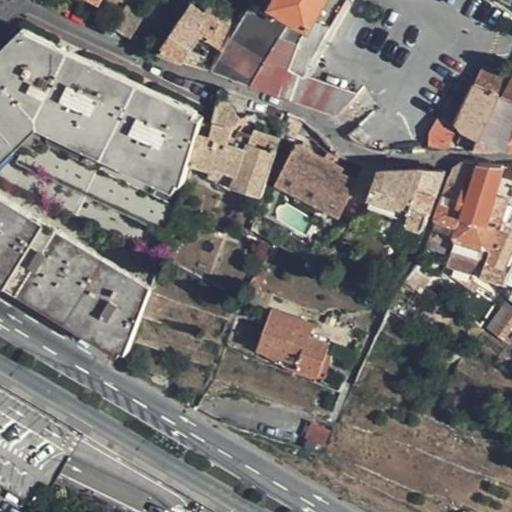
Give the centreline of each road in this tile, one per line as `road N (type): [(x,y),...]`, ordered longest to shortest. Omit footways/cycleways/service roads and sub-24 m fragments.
road 1 (primary): [(321,511),(0,319)]
road 2 (residential): [(466,154),(356,155),(308,114),(139,48)]
road 3 (primary): [(0,361),(244,511)]
